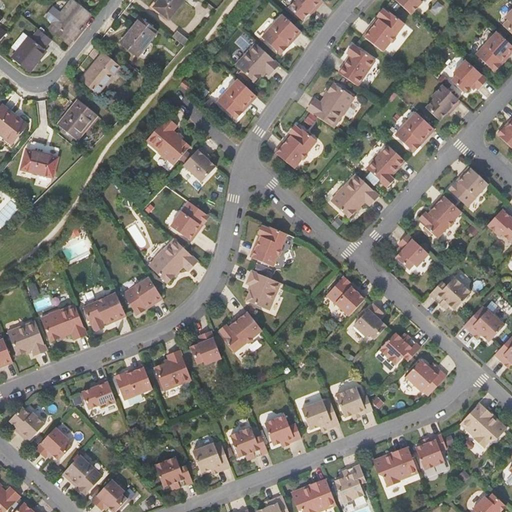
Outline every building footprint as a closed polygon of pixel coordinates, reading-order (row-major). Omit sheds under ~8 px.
[(80,0),(70,0),(50,26),(70,42),(75,36),(73,34),(81,24),(93,9),(80,0)] [(157,0),(156,2),(171,16),(184,0),(157,0)] [(318,1),(317,0),(289,0),(283,7),(296,20),(306,9),(308,11),(318,1)] [(390,0),(406,14),(417,1),(415,0),(390,0)] [(511,3),(511,4),(500,17),(502,19),(497,25),(511,37),(511,35),(511,3)] [(377,9),(372,15),(373,15),(372,18),(374,19),(371,22),(369,21),(358,35),(377,51),(385,41),(388,41),(390,38),(390,35),(400,23),(380,8),(378,10),(377,9)] [(296,31),(277,14),(256,36),(275,53),(281,46),(279,45),(283,41),(285,43),(296,31)] [(142,15),(123,38),(139,52),(158,29),(142,15)] [(82,26),(81,24),(73,34),(75,36),(82,26)] [(13,55),(30,69),(47,48),(45,46),(53,36),(40,26),(32,36),(30,34),(16,50),(13,55)] [(11,46),(16,50),(30,34),(24,30),(11,46)] [(510,48),(491,31),(470,53),(489,71),(495,64),(494,62),(497,58),(499,60),(510,48)] [(273,63),(250,42),(230,64),(248,81),(255,74),(256,74),(260,70),(264,74),(273,63)] [(345,58),(344,57),(333,72),(352,85),(370,59),(347,44),(341,52),(347,55),(345,58)] [(105,48),(81,77),(98,91),(121,62),(105,48)] [(481,79),(460,59),(448,72),(451,75),(446,80),(459,93),(467,84),(472,89),(481,79)] [(251,96),(233,78),(212,101),(230,118),(237,111),(235,110),(239,106),(240,107),(251,96)] [(187,87),(179,79),(175,83),(182,90),(181,90),(183,91),(187,87)] [(302,109),(328,127),(337,114),(338,114),(345,104),(344,104),(349,97),(329,83),(315,102),(309,98),(302,109)] [(455,101),(437,84),(426,97),(428,98),(421,107),(434,120),(444,109),(446,111),(455,101)] [(96,112),(77,97),(59,119),(78,134),(96,112)] [(0,132),(11,143),(26,125),(2,105),(0,107),(0,132)] [(429,129),(411,112),(390,134),(408,151),(415,144),(413,143),(417,139),(419,140),(429,129)] [(500,129),(499,127),(492,134),(511,151),(511,149),(511,112),(502,123),(504,125),(500,129)] [(141,140),(154,151),(153,152),(169,164),(185,145),(167,130),(172,125),(162,116),(141,140)] [(283,139),(281,137),(270,152),(289,168),(296,158),(299,159),(302,155),(302,152),(311,140),(292,124),(291,126),(290,125),(284,132),(285,132),(284,134),(286,136),(283,139)] [(0,132),(0,138),(9,146),(11,143),(0,132)] [(399,160),(383,145),(361,168),(382,186),(388,179),(384,175),(385,172),(387,174),(399,160)] [(195,146),(178,164),(196,181),(211,166),(198,154),(201,152),(195,146)] [(57,156),(26,149),(22,168),(38,172),(52,175),(57,156)] [(483,183),(464,166),(454,178),(455,179),(452,183),(450,182),(443,189),(462,206),(483,183)] [(36,178),(51,181),(52,175),(38,172),(36,178)] [(374,195),(351,174),(331,196),(349,212),(355,205),(357,206),(361,202),(365,205),(374,195)] [(456,212),(438,195),(426,209),(427,210),(425,213),(423,211),(421,213),(420,212),(415,218),(416,219),(414,221),(432,238),(443,226),(446,227),(449,223),(449,220),(456,212)] [(10,198),(0,210),(0,225),(3,228),(20,206),(10,198)] [(204,215),(183,200),(165,226),(186,240),(195,228),(193,226),(196,222),(198,223),(204,215)] [(511,222),(507,218),(509,216),(499,207),(482,224),(494,236),(497,233),(505,242),(511,233),(511,222)] [(68,222),(62,229),(65,235),(72,231),(68,222)] [(258,223),(251,241),(253,242),(252,245),(249,245),(249,246),(248,246),(245,253),(245,256),(268,266),(274,251),(276,251),(278,245),(277,245),(281,233),(258,223)] [(408,264),(411,267),(423,253),(402,234),(393,243),(398,248),(390,257),(403,269),(408,264)] [(192,260),(169,238),(158,250),(157,249),(149,258),(150,258),(144,265),(162,282),(178,265),(183,270),(192,260)] [(246,270),(241,282),(248,285),(243,296),(260,303),(263,296),(266,298),(273,281),(246,270)] [(142,304),(143,306),(157,298),(144,276),(117,293),(131,314),(139,309),(138,307),(142,304)] [(343,315),(361,297),(349,286),(348,288),(344,284),(345,282),(338,276),(321,294),(343,315)] [(447,278),(440,287),(434,282),(422,296),(436,308),(440,304),(448,311),(464,294),(447,278)] [(121,315),(111,292),(100,297),(97,296),(93,298),(92,301),(78,307),(88,330),(90,329),(91,330),(98,326),(98,325),(100,324),(99,322),(102,321),(103,323),(121,315)] [(369,339),(381,325),(373,317),(377,312),(368,303),(348,324),(361,337),(364,334),(369,339)] [(81,334),(70,304),(55,310),(54,309),(36,317),(44,340),(66,332),(68,339),(81,334)] [(476,305),(458,325),(469,335),(473,331),(484,341),(499,325),(482,309),(481,310),(476,305)] [(241,310),(226,322),(228,323),(225,326),(223,324),(221,325),(220,324),(214,329),(215,330),(213,332),(229,351),(241,342),(244,342),(247,340),(247,336),(257,330),(241,310)] [(30,320),(2,331),(11,354),(20,350),(20,352),(27,349),(28,354),(41,349),(30,320)] [(205,330),(193,335),(196,342),(185,346),(191,363),(198,360),(199,364),(216,357),(205,330)] [(390,364),(398,356),(403,360),(415,347),(402,335),(398,339),(390,332),(374,349),(370,353),(371,356),(376,361),(381,355),(390,364)] [(511,338),(508,334),(489,354),(500,364),(504,360),(511,367),(511,338)] [(149,367),(158,390),(186,379),(175,349),(162,355),(164,359),(158,362),(158,363),(149,367)] [(381,355),(376,361),(385,369),(390,364),(381,355)] [(416,392),(417,391),(422,395),(440,376),(430,366),(426,370),(415,360),(400,376),(416,392)] [(109,376),(118,399),(147,388),(138,365),(123,370),(124,373),(119,375),(118,372),(109,376)] [(94,404),(95,407),(111,401),(102,379),(89,384),(90,386),(77,391),(83,409),(94,404)] [(364,402),(360,392),(355,394),(351,384),(329,393),(337,414),(348,410),(350,416),(367,409),(364,402)] [(334,423),(324,398),(317,401),(317,400),(296,408),(304,429),(318,423),(320,429),(334,423)] [(455,423),(470,436),(468,438),(479,448),(486,439),(492,439),(501,428),(489,416),(486,419),(481,418),(480,416),(482,414),(472,404),(455,423)] [(16,406),(4,420),(14,430),(13,431),(23,441),(39,423),(27,412),(25,414),(16,406)] [(281,439),(282,442),(296,437),(291,424),(290,423),(284,426),(280,415),(259,423),(268,445),(281,439)] [(50,427),(30,448),(40,457),(45,451),(53,460),(66,446),(61,441),(63,439),(50,427)] [(263,452),(256,435),(250,437),(246,427),(225,436),(233,457),(244,452),(246,458),(263,452)] [(442,450),(436,434),(419,440),(421,446),(411,450),(419,471),(440,463),(436,453),(442,450)] [(225,466),(215,441),(208,444),(208,443),(187,451),(196,472),(209,466),(211,471),(225,466)] [(404,449),(391,454),(392,457),(388,458),(385,457),(384,453),(367,460),(373,474),(378,476),(382,486),(394,481),(394,479),(413,472),(404,449)] [(511,449),(506,456),(510,460),(503,468),(511,476),(511,449)] [(80,494),(97,475),(74,454),(57,473),(69,484),(71,482),(75,485),(73,487),(80,494)] [(187,482),(181,464),(175,467),(171,457),(150,465),(157,486),(168,482),(171,488),(187,482)] [(361,481),(354,464),(337,471),(340,477),(329,481),(337,502),(359,493),(355,483),(361,481)] [(320,476),(307,481),(308,484),(304,486),(301,484),(300,481),(284,488),(291,505),(294,503),(297,511),(301,511),(311,509),(310,507),(329,499),(320,476)] [(106,479),(86,500),(96,509),(101,503),(110,511),(122,498),(117,493),(119,491),(106,479)] [(0,511),(15,495),(5,486),(0,491),(0,490),(0,511)] [(494,511),(500,505),(487,493),(482,498),(480,496),(467,509),(471,511),(494,511)] [(283,511),(277,495),(263,500),(265,505),(251,511),(283,511)] [(33,511),(31,509),(28,511),(18,502),(8,511),(33,511)]
